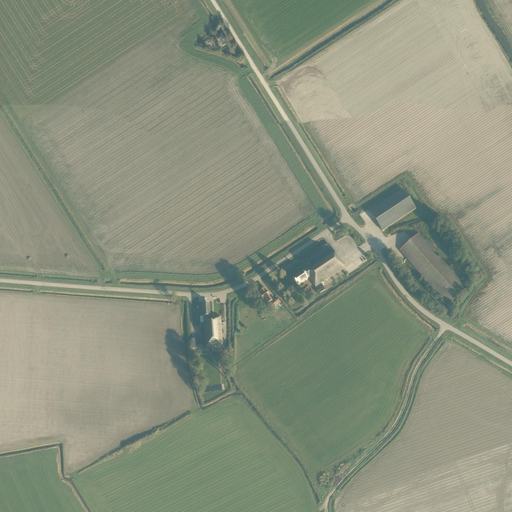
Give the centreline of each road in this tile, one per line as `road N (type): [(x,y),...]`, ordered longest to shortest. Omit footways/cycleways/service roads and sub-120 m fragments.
road 1 (unclassified): [(347,218),(254,280),(213,294),(0,281)]
road 2 (unclassified): [(347,218),(212,0)]
road 3 (unclassified): [(511,365),(416,305),(347,218)]
